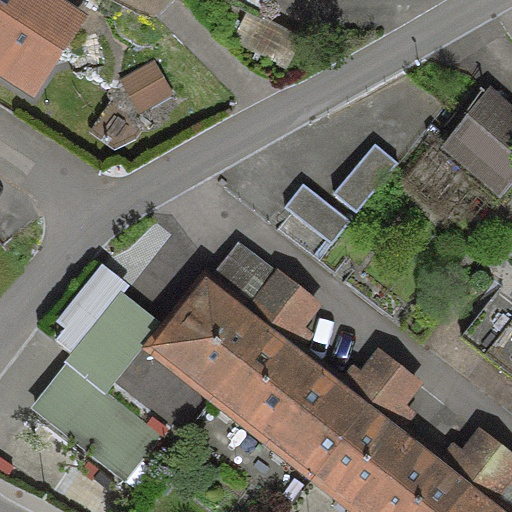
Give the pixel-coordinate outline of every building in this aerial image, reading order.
[(66,0),(0,0),(0,75),(35,98),(89,14),(66,0)] [(155,60),(120,80),(139,113),(174,92),(155,60)] [(511,102),(492,86),(441,148),(500,197),(511,182),(511,102)] [(398,162),(375,144),(334,194),(357,213),(398,162)] [(350,222),(304,185),(286,207),(332,244),(350,222)] [(276,271),(239,241),(209,278),(247,307),(276,271)] [(121,291),(125,294),(131,286),(103,264),(57,321),(65,328),(56,339),(72,351),(121,291)] [(210,400),(301,286),(278,268),(276,271),(247,307),(209,278),(203,273),(162,324),(143,348),(210,400)] [(257,438),(317,364),(302,352),(317,334),(307,326),(324,305),(301,286),(210,400),(257,438)] [(125,294),(121,291),(72,351),(64,362),(67,364),(106,395),(108,392),(143,348),(162,324),(125,294)] [(311,480),(402,366),(379,348),(362,370),(355,365),(341,383),(317,364),(257,438),(311,480)] [(161,436),(108,392),(106,395),(67,364),(31,407),(125,481),(161,436)] [(311,480),(351,511),(364,511),(420,442),(404,429),(417,413),(406,404),(423,383),(402,366),(311,480)] [(420,442),(364,511),(448,511),(504,445),(480,426),(462,449),(453,441),(440,458),(420,442)] [(511,451),(504,445),(448,511),(511,511),(511,505),(499,496),(511,479),(511,451)] [(511,479),(499,496),(511,505),(511,479)]
